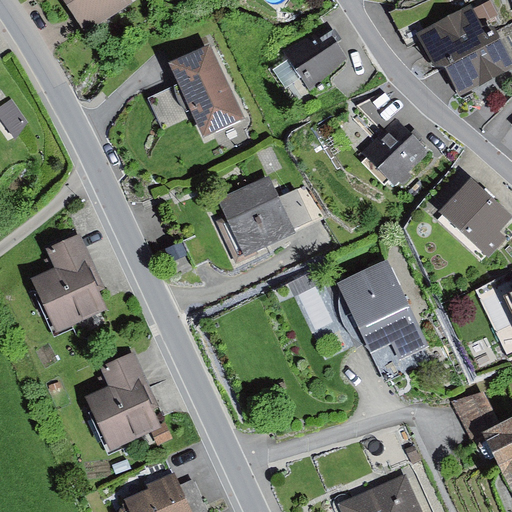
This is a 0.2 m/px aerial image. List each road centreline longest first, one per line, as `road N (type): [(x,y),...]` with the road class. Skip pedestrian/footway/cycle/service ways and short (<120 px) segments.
road 1 (tertiary): [(92,165),(252,511)]
road 2 (residential): [(346,0),(411,90),(511,175)]
road 3 (tertiary): [(3,0),(92,165)]
road 4 (residential): [(0,253),(92,165)]
